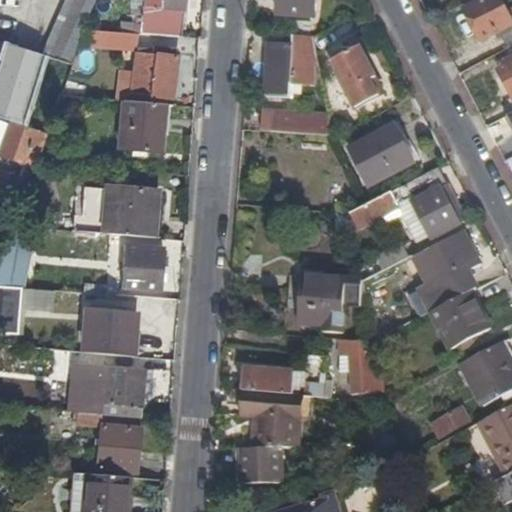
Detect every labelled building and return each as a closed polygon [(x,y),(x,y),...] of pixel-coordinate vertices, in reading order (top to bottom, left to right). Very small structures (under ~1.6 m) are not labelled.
[(86,25),(94,1),(94,0),(67,0),(43,56),(68,64),(73,66),(77,42),(86,25)] [(174,31),(176,0),(138,0),(138,1),(127,0),(126,0),(126,15),(113,14),(112,27),(138,29),(174,31)] [(310,0),(272,0),(271,10),(309,14),(310,0)] [(477,37),(511,18),(511,6),(511,3),(508,0),(473,0),(461,7),(477,37)] [(511,23),(496,32),(503,46),(511,40),(511,23)] [(86,25),(77,42),(128,46),(125,89),(167,92),(171,49),(137,46),(138,29),(112,27),(86,25)] [(306,34),(294,33),(293,68),(314,70),(306,34)] [(289,44),(264,42),(259,92),(259,94),(285,96),(289,44)] [(355,44),(322,61),(347,107),(372,94),(364,79),(371,75),(355,44)] [(511,49),(491,60),(511,99),(511,49)] [(0,103),(14,107),(25,65),(0,58),(0,103)] [(159,97),(116,93),(111,143),(155,147),(159,97)] [(328,134),(325,118),(259,113),(257,129),(328,134)] [(343,146),(363,186),(408,161),(386,122),(343,146)] [(23,174),(32,177),(48,135),(11,123),(4,144),(0,142),(0,156),(9,159),(26,165),(23,174)] [(433,164),(385,190),(391,201),(414,242),(454,220),(436,188),(444,183),(433,164)] [(96,228),(148,233),(153,184),(101,179),(96,228)] [(462,215),(444,183),(436,188),(454,220),(462,215)] [(6,188),(3,197),(22,203),(25,194),(6,188)] [(352,221),(391,201),(385,190),(345,211),(352,221)] [(345,211),(334,211),(331,236),(349,237),(345,211)] [(414,288),(426,310),(466,289),(455,269),(472,260),(455,229),(422,246),(437,275),(414,288)] [(158,241),(118,237),(114,283),(155,286),(158,241)] [(405,253),(413,248),(407,238),(399,244),(405,253)] [(399,244),(397,240),(355,265),(358,277),(405,253),(399,244)] [(0,241),(0,335),(20,336),(21,310),(52,311),(53,291),(28,290),(30,243),(0,241)] [(295,287),(292,322),(315,324),(315,329),(336,331),(338,301),(355,303),(356,282),(341,281),(341,276),(291,272),(290,272),(289,287),(295,287)] [(466,289),(426,310),(446,346),(452,342),(472,331),(485,324),(466,289)] [(128,343),(129,323),(82,318),(79,348),(93,349),(112,350),(113,342),(128,343)] [(478,341),(472,331),(452,342),(458,352),(478,341)] [(371,338),(330,335),(332,370),(343,370),(342,391),(383,394),(371,338)] [(511,360),(500,339),(458,361),(480,403),(511,387),(511,360)] [(67,347),(65,361),(90,363),(93,349),(79,348),(67,347)] [(95,409),(134,413),(137,364),(99,362),(95,409)] [(237,362),(234,388),(244,388),(276,390),(278,365),(237,362)] [(244,388),(234,388),(234,414),(243,414),(244,388)] [(276,390),(244,388),(243,414),(251,414),(249,445),(281,445),(295,445),(296,415),(296,392),(276,390)] [(307,416),(308,393),(296,392),(296,415),(307,416)] [(41,395),(40,405),(66,407),(67,397),(41,395)] [(384,400),(370,398),(371,445),(394,445),(384,400)] [(511,400),(474,421),(502,473),(507,470),(511,467),(511,400)] [(430,414),(438,430),(465,416),(457,401),(430,414)] [(130,467),(134,413),(95,409),(66,407),(65,419),(93,421),(90,464),(130,467)] [(249,445),(237,445),(237,482),(279,482),(281,445),(249,445)] [(394,445),(371,445),(371,463),(398,461),(394,445)] [(118,511),(122,472),(67,468),(61,511),(118,511)] [(338,511),(330,489),(291,503),(260,511),(259,511),(338,511)]
